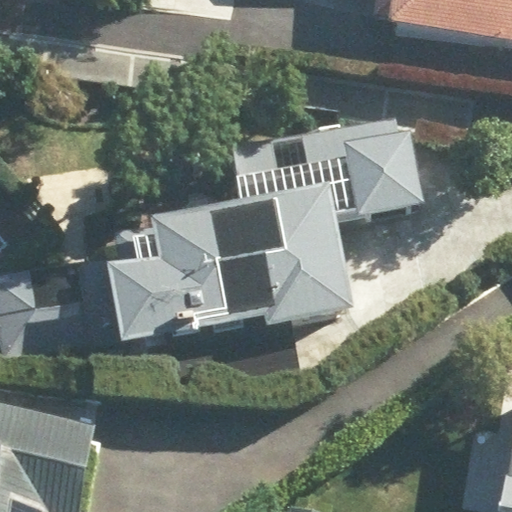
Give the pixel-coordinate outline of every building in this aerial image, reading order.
[(511,0),(403,0),(397,56),(511,68),(511,0)] [(350,183),(362,237),(426,222),(405,130),(241,168),(250,206),(350,183)] [(328,205),(158,243),(165,276),(109,289),(129,375),(355,323),(328,205)] [(0,254),(21,236),(0,211),(0,254)] [(0,289),(0,328),(7,369),(89,355),(75,276),(0,289)] [(0,511),(99,511),(110,440),(0,424),(0,511)]
